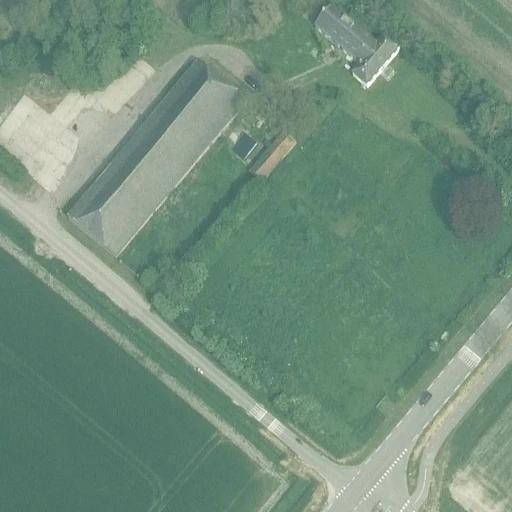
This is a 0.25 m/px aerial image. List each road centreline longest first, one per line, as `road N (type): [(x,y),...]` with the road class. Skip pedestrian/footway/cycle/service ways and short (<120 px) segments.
road 1 (unclassified): [(352,493),(0,196)]
road 2 (tertiary): [(352,493),(511,300)]
